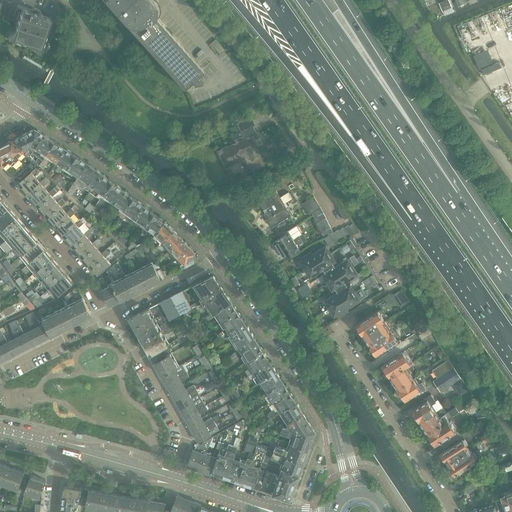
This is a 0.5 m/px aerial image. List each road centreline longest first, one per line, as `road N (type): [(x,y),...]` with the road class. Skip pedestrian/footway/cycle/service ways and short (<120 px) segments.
road 1 (residential): [(511,438),(273,95)]
road 2 (motorway): [(234,0),(365,164),(430,228)]
road 3 (motorway): [(271,0),(430,228)]
road 4 (tertiary): [(227,254),(171,197),(33,100)]
road 5 (motorway): [(450,200),(310,0)]
road 6 (motorway): [(450,200),(404,104),(338,0)]
road 7 (unclassified): [(389,0),(511,174)]
road 8 (residential): [(452,511),(337,334)]
road 9 (tertiary): [(338,432),(227,254)]
road 10 (residential): [(170,480),(183,431),(107,316)]
road 11 (residential): [(0,181),(84,275),(107,316)]
road 12 (motorway): [(430,228),(511,345)]
road 13 (residential): [(107,316),(227,254)]
road 14 (residential): [(0,374),(107,316)]
